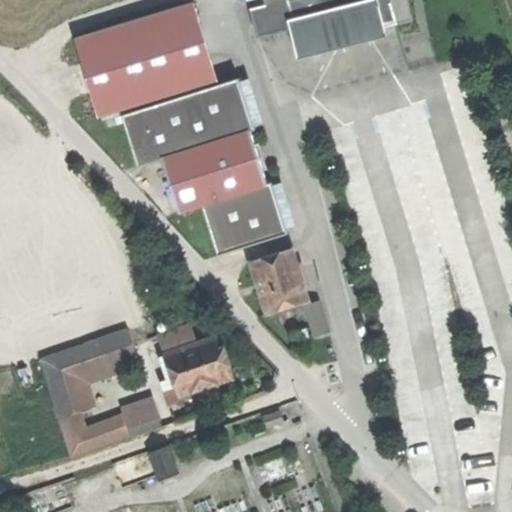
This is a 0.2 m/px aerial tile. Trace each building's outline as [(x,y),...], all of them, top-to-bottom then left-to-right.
[(255,0),(256,6),(247,7),(255,37),(290,27),(297,57),(386,34),(385,26),(396,23),(411,19),(406,0),(255,0)] [(73,41),(96,115),(214,79),(191,4),(73,41)] [(217,255),(287,233),(271,181),(265,183),(260,169),(267,167),(259,142),(252,145),(248,131),(255,129),(248,105),(239,78),(120,115),(136,166),(161,158),(178,212),(201,205),(217,255)] [(254,263),(267,311),(307,299),(294,252),(254,263)] [(303,306),(311,333),(325,329),(318,302),(303,306)] [(129,331),(83,345),(92,373),(124,364),(119,347),(133,343),(129,331)] [(395,375),(409,373),(405,334),(391,335),(395,375)] [(221,341),(167,357),(179,396),(192,392),(194,399),(222,391),(220,383),(232,379),(226,360),(221,341)] [(138,360),(133,343),(119,347),(124,364),(138,360)] [(83,345),(73,348),(82,376),(92,373),(83,345)] [(40,358),(69,453),(129,435),(126,427),(123,417),(81,430),(74,407),(90,402),(82,376),(73,348),(40,358)] [(121,409),(123,417),(126,427),(158,417),(152,399),(121,409)] [(160,426),(158,417),(126,427),(129,435),(160,426)] [(183,443),(166,450),(176,477),(194,470),(183,443)]
